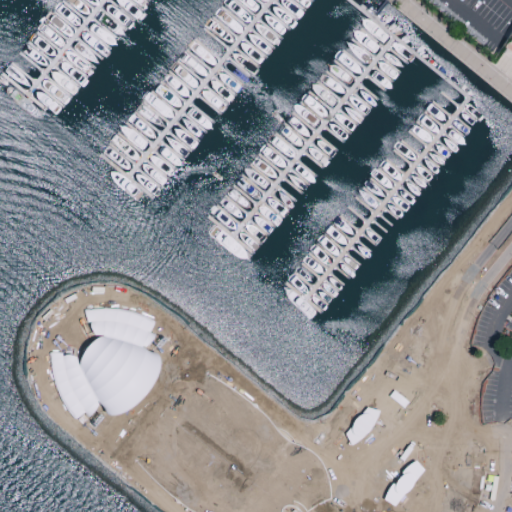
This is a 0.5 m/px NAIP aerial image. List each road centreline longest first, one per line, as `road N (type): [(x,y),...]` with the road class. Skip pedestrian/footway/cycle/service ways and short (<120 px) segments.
road 1 (residential): [(511,221),(459,292),(435,368)]
road 2 (residential): [(463,365),(466,318),(511,250)]
road 3 (residential): [(430,380),(437,397),(450,402),(471,383),(466,368),(451,361),(430,380)]
